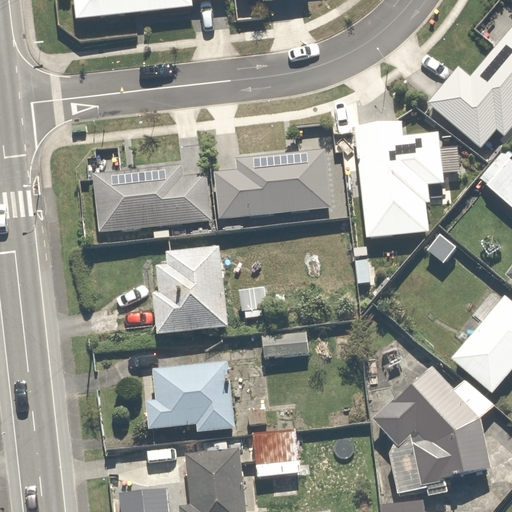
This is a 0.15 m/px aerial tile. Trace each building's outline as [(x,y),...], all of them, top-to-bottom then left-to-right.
[(230,1),(229,0),(77,0),(79,18),(230,1)] [(313,0),(236,0),(236,11),(305,8),(313,0)] [(479,154),(511,113),(511,28),(511,29),(473,76),(456,62),(419,106),(479,154)] [(394,130),(364,130),(366,243),(435,242),(434,164),(395,165),(394,130)] [(511,160),(505,154),(480,184),(511,212),(511,160)] [(203,164),(103,176),(111,239),(211,227),(203,164)] [(325,215),(317,164),(219,177),(226,229),(325,215)] [(229,332),(221,252),(160,251),(155,299),(160,338),(229,332)] [(511,308),(504,302),(453,365),(492,396),(511,374),(511,308)] [(310,334),(263,337),(264,360),(311,357),(310,334)] [(237,438),(227,365),(149,370),(155,438),(199,433),(197,444),(237,438)] [(404,497),(491,474),(481,421),(426,369),(374,426),(395,445),(404,497)] [(301,439),(255,439),(256,480),(301,480),(301,439)] [(245,511),(241,456),(181,459),(182,511),(245,511)] [(427,511),(427,503),(383,506),(383,511),(427,511)]
